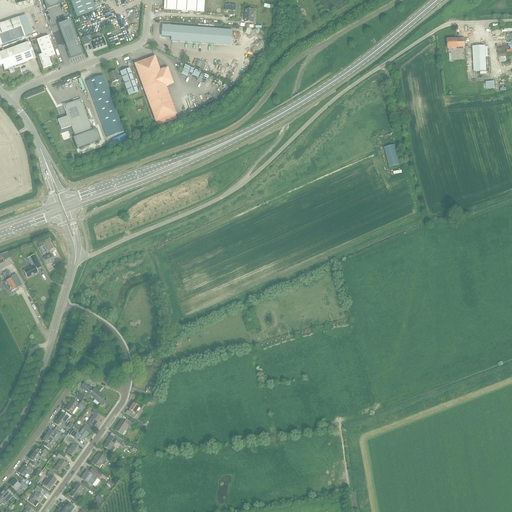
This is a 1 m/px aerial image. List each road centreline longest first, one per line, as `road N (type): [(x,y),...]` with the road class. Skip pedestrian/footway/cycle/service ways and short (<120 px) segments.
road 1 (unclassified): [(75,255),(239,185),(383,66)]
road 2 (secondary): [(232,139),(347,71),(436,0)]
road 3 (residential): [(6,96),(140,44),(149,0)]
road 4 (secondary): [(65,212),(232,139)]
road 5 (secondary): [(232,139),(62,202)]
road 6 (residential): [(0,482),(77,380),(126,393)]
road 7 (unclassified): [(423,227),(383,66)]
road 8 (tertiary): [(0,450),(41,379),(61,305)]
road 9 (residential): [(42,511),(126,393)]
road 10 (unclassified): [(383,66),(449,23),(511,21)]
road 11 (unclassified): [(126,393),(128,362),(112,331),(61,305)]
